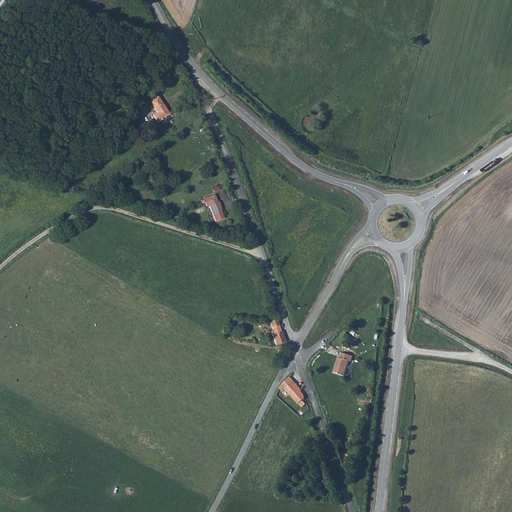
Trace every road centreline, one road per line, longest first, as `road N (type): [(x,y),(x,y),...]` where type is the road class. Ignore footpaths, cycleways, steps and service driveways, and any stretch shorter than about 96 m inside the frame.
road 1 (unclassified): [(0,270),(93,207),(262,255)]
road 2 (secondary): [(343,184),(290,156),(216,91),(153,0)]
road 3 (unclassified): [(295,350),(209,511)]
road 4 (unclassified): [(295,350),(352,511)]
road 5 (secondary): [(380,511),(398,349)]
road 6 (unclassified): [(208,111),(262,255)]
